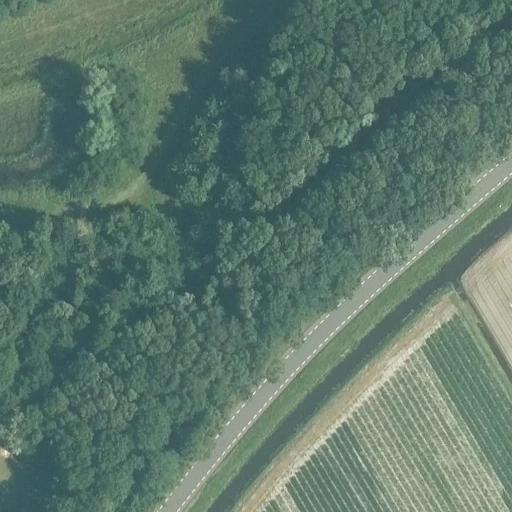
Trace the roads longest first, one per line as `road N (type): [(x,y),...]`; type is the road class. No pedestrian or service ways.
road 1 (secondary): [(166,511),(339,314),(511,160)]
road 2 (track): [(109,215),(234,222),(289,211),(511,18)]
